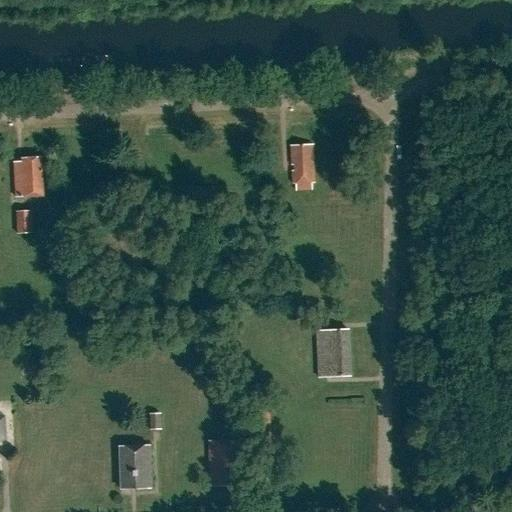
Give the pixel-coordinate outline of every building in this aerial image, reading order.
[(511,96),(504,95),(502,120),(511,121),(511,96)] [(470,121),(467,139),(487,142),(490,124),(470,121)] [(311,190),(311,184),(314,183),(312,145),(290,146),(292,184),(295,184),(295,191),(311,190)] [(13,198),(42,196),(40,157),(19,158),(19,162),(12,162),(13,198)] [(465,157),(462,177),(482,179),(485,159),(465,157)] [(469,186),(449,188),(452,220),(472,219),(469,186)] [(492,206),(488,193),(478,196),(480,209),(492,206)] [(15,234),(30,233),(29,211),(14,211),(15,234)] [(472,224),(461,224),(461,235),(472,235),(472,224)] [(492,235),(481,236),(482,247),(493,246),(492,235)] [(490,252),(457,253),(457,278),(467,278),(467,273),(489,273),(490,252)] [(318,377),(350,376),(348,330),(316,332),(318,377)] [(477,425),(477,389),(452,388),(452,425),(477,425)] [(223,427),(238,426),(237,404),(222,405),(223,427)] [(248,450),(269,449),(268,409),(247,409),(248,450)] [(159,416),(148,417),(149,432),(160,432),(159,416)] [(210,486),(236,485),(236,479),(241,479),(240,440),(209,441),(210,486)] [(120,489),(150,488),(149,445),(118,446),(120,489)]
